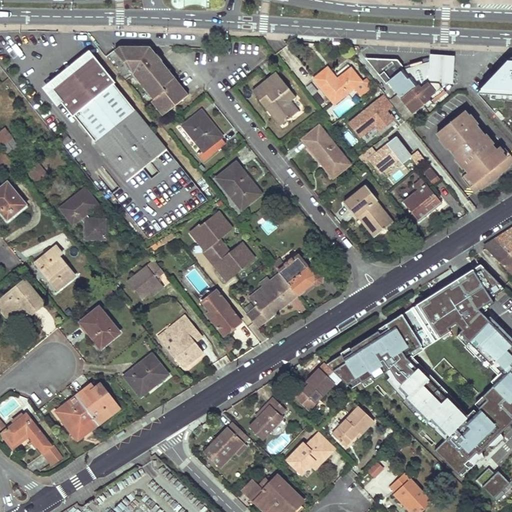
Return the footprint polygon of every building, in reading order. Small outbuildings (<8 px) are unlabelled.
[(119,46),(105,56),(125,80),(134,73),(152,96),(150,98),(162,114),(188,94),(149,46),(119,46)] [(452,72),(453,54),(429,53),(428,62),(441,62),(444,67),(446,65),(452,72)] [(441,62),(428,62),(421,64),(420,61),(409,64),(410,67),(402,68),(396,61),(371,58),(371,63),(386,82),(388,80),(397,92),(412,111),(429,98),(431,100),(436,96),(435,95),(443,88),(441,86),(445,83),(451,78),(449,75),(452,72),(446,65),(444,67),(441,62)] [(507,59),(476,94),(500,97),(499,103),(511,103),(511,61),(511,60),(507,59)] [(94,60),(54,92),(126,181),(166,149),(94,60)] [(327,68),(313,79),(333,104),(361,82),(351,69),(337,81),(327,68)] [(271,107),(274,111),(273,112),(282,123),(297,110),(289,101),(295,96),(276,72),(253,91),(268,109),(271,107)] [(305,88),(313,97),(320,90),(312,82),(305,88)] [(389,99),(383,91),(348,120),(359,134),(374,122),(378,127),(391,116),(385,108),(392,102),(389,99)] [(412,111),(397,92),(389,99),(392,102),(404,118),(412,111)] [(203,114),(200,111),(193,117),(195,120),(203,114)] [(455,120),(470,139),(480,132),(465,112),(455,120)] [(193,117),(188,121),(182,125),(202,150),(197,154),(203,161),(225,143),(203,114),(195,120),(193,117)] [(455,120),(447,127),(466,152),(485,138),(480,132),(470,139),(455,120)] [(302,139),(320,162),(322,161),(334,176),(349,164),(318,126),(302,139)] [(460,163),(488,141),(485,138),(466,152),(447,127),(437,134),(460,163)] [(12,137),(5,129),(0,132),(8,141),(12,137)] [(410,155),(394,136),(367,157),(379,172),(398,157),(401,161),(410,155)] [(8,141),(15,149),(20,145),(12,137),(8,141)] [(490,181),(491,182),(491,183),(500,176),(499,175),(509,167),(508,166),(511,162),(511,158),(502,146),(496,151),(488,141),(460,163),(468,173),(462,178),(473,193),(480,188),(480,189),(490,181)] [(425,160),(418,151),(411,156),(418,165),(425,160)] [(0,167),(5,164),(10,160),(6,156),(0,166),(0,167)] [(241,209),(251,201),(261,194),(236,162),(217,178),(241,209)] [(29,171),(40,184),(49,176),(38,163),(29,171)] [(430,168),(423,174),(431,183),(438,178),(430,168)] [(418,191),(404,203),(418,221),(440,204),(422,180),(414,186),(418,191)] [(0,187),(0,207),(8,218),(25,204),(8,181),(0,187)] [(366,184),(343,202),(355,217),(359,214),(376,235),(393,222),(377,201),(378,200),(366,184)] [(84,237),(104,238),(105,219),(90,218),(86,212),(96,204),(84,189),(61,208),(73,223),(80,218),(84,223),(84,237)] [(0,211),(6,219),(8,218),(0,207),(0,211)] [(231,252),(220,240),(233,229),(218,212),(201,226),(199,225),(190,233),(199,243),(200,242),(205,242),(209,248),(203,253),(214,266),(217,264),(230,279),(256,258),(242,242),(231,252)] [(511,228),(494,240),(511,257),(511,228)] [(172,232),(163,237),(153,243),(156,248),(176,236),(172,232)] [(511,257),(494,240),(484,247),(511,274),(511,257)] [(56,245),(35,261),(57,288),(73,275),(58,255),(61,252),(56,245)] [(297,295),(313,282),(313,283),(314,283),(316,284),(318,284),(319,283),(320,281),(321,280),(321,278),(320,277),(319,275),(317,275),(316,275),(314,275),(298,256),(285,266),(279,259),(273,265),(279,272),(297,295)] [(157,277),(164,271),(154,259),(127,281),(141,298),(151,291),(161,282),(157,277)] [(261,264),(266,269),(272,264),(268,259),(261,264)] [(217,264),(214,266),(227,282),(230,279),(217,264)] [(257,276),(263,284),(279,272),(273,265),(272,264),(266,269),(257,276)] [(378,331),(350,348),(351,351),(343,357),(341,354),(325,364),(347,385),(358,378),(361,383),(370,377),(372,380),(386,371),(390,369),(395,377),(392,380),(407,396),(405,398),(427,421),(429,419),(444,435),(446,433),(449,435),(444,440),(433,451),(457,475),(466,466),(464,464),(481,447),(483,449),(511,421),(511,417),(511,415),(511,344),(490,322),(485,327),(482,324),(473,314),(482,305),(486,309),(494,303),(491,298),(505,289),(482,266),(474,271),(475,274),(460,283),(458,280),(421,303),(423,306),(404,318),(403,315),(395,320),(397,323),(380,333),(378,331)] [(257,327),(297,295),(279,272),(263,284),(257,276),(243,288),(257,307),(247,315),(257,327)] [(0,305),(7,313),(14,321),(23,314),(25,317),(35,308),(33,305),(39,300),(24,281),(11,291),(13,294),(0,305)] [(151,291),(153,294),(163,285),(161,282),(151,291)] [(210,311),(207,313),(223,334),(240,321),(228,306),(230,305),(218,289),(203,301),(210,311)] [(11,291),(0,300),(0,304),(0,305),(13,294),(11,291)] [(505,296),(496,301),(499,309),(509,305),(505,296)] [(35,308),(42,303),(39,300),(33,305),(35,308)] [(101,347),(110,340),(119,333),(98,308),(81,322),(101,347)] [(14,321),(16,324),(25,317),(23,314),(14,321)] [(163,340),(185,367),(205,351),(198,341),(194,337),(202,331),(188,314),(175,324),(178,328),(163,340)] [(490,322),(511,344),(511,339),(490,316),(482,324),(485,327),(490,322)] [(77,325),(98,350),(101,347),(81,322),(77,325)] [(178,328),(175,324),(160,336),(163,340),(178,328)] [(194,337),(198,341),(205,335),(202,331),(194,337)] [(231,337),(221,344),(226,351),(236,343),(231,337)] [(140,395),(153,385),(151,382),(165,371),(151,354),(124,375),(140,395)] [(318,368),(305,381),(308,384),(294,397),(307,410),(333,383),(318,368)] [(407,396),(392,380),(395,377),(390,369),(386,371),(389,377),(384,381),(403,400),(405,398),(407,396)] [(153,385),(167,374),(165,371),(151,382),(153,385)] [(363,385),(372,380),(370,377),(361,383),(363,385)] [(358,378),(347,385),(351,389),(361,383),(358,378)] [(305,381),(291,395),(294,397),(308,384),(305,381)] [(91,384),(76,395),(98,423),(119,408),(101,384),(94,389),(93,387),(91,384)] [(98,423),(76,395),(56,411),(75,436),(88,427),(90,429),(98,423)] [(284,410),(278,403),(272,397),(266,403),(268,405),(255,418),(247,425),(260,438),(282,417),(279,415),(284,410)] [(266,403),(253,415),(255,418),(268,405),(266,403)] [(343,445),(357,430),(360,433),(372,420),(357,406),(330,433),(343,445)] [(4,430),(13,442),(22,436),(20,434),(25,431),(27,433),(41,452),(51,445),(26,413),(4,430)] [(444,435),(429,419),(427,421),(427,422),(444,440),(449,435),(446,433),(444,435)] [(248,437),(233,421),(203,451),(218,466),(233,452),(242,442),(248,437)] [(75,436),(77,439),(90,429),(88,427),(75,436)] [(343,445),(346,448),(360,433),(357,430),(343,445)] [(285,459),(293,465),(300,472),(308,464),(312,460),(315,462),(325,451),(327,452),(333,446),(317,431),(304,444),(302,442),(285,459)] [(236,455),(245,445),(242,442),(233,452),(236,455)] [(50,462),(60,455),(51,445),(41,452),(50,462)] [(466,466),(483,449),(481,447),(464,464),(466,466)] [(308,464),(312,468),(327,452),(325,451),(315,462),(312,460),(308,464)] [(376,462),(366,474),(373,480),(383,467),(376,462)] [(487,468),(475,480),(481,486),(480,487),(495,502),(504,494),(501,491),(508,483),(497,471),(494,474),(487,468)] [(409,479),(412,476),(406,470),(396,480),(402,486),(396,492),(394,494),(411,511),(438,511),(440,511),(409,479)] [(289,511),(301,500),(288,487),(275,474),(268,481),(261,488),(257,483),(251,478),(241,489),(265,511),(276,511),(277,511),(279,510),(283,510),(285,511),(289,511)] [(264,477),(257,483),(261,488),(268,481),(264,477)] [(396,480),(390,486),(396,492),(402,486),(396,480)]
